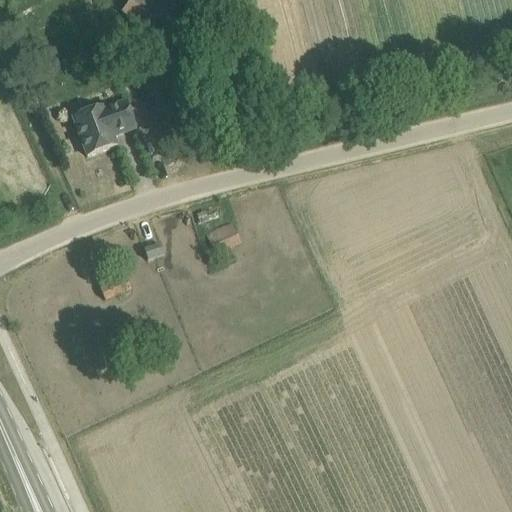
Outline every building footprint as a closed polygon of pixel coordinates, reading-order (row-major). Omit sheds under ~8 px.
[(176,1),(174,0),(153,0),(152,2),(149,0),(134,0),(123,16),(151,36),(176,1)] [(193,81),(185,60),(184,56),(142,72),(173,156),(187,150),(200,146),(178,87),(193,81)] [(102,110),(73,120),(87,159),(116,148),(113,139),(135,131),(125,105),(103,113),(102,110)] [(216,255),(240,244),(232,227),(208,238),(216,255)] [(161,247),(145,252),(148,262),(165,257),(161,247)] [(131,291),(123,272),(97,283),(105,302),(131,291)] [(161,359),(152,337),(125,349),(134,371),(161,359)]
